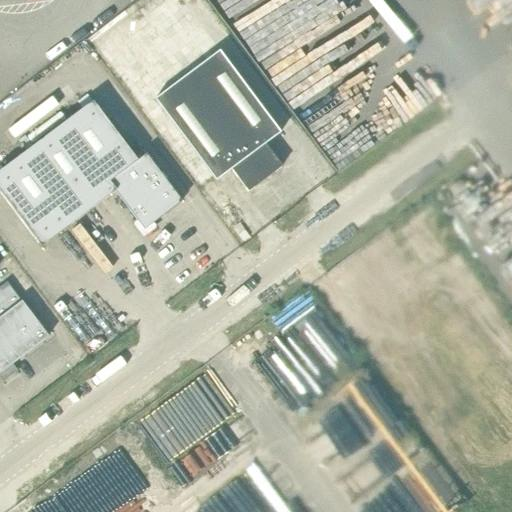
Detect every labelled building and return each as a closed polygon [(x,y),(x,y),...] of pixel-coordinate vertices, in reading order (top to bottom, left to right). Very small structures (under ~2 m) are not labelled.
[(248,193),(282,167),(265,145),(280,133),(219,51),(154,99),(215,181),(231,170),(248,193)] [(136,161),(92,103),(0,171),(0,192),(40,246),(115,192),(144,230),(181,202),(146,154),(136,161)] [(511,236),(511,202),(495,219),(511,236)] [(0,373),(48,337),(7,282),(0,287),(0,373)] [(257,343),(267,364),(291,353),(281,332),(257,343)] [(230,393),(220,377),(195,393),(198,398),(180,410),(208,454),(255,423),(234,391),(230,393)] [(230,463),(252,494),(260,488),(238,457),(230,463)]
